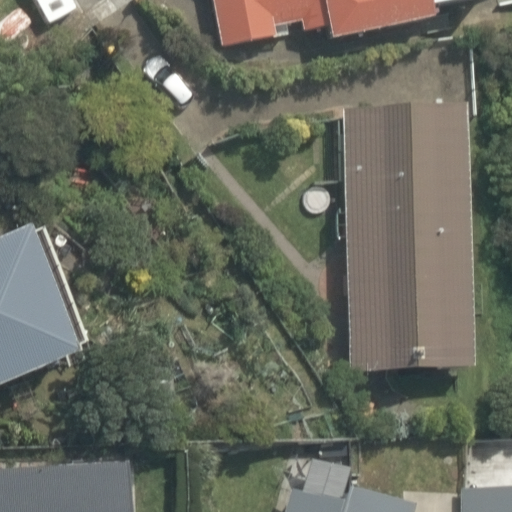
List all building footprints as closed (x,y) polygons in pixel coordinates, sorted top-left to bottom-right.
[(206,0),(211,47),(274,40),(272,26),(306,22),(308,39),(414,27),(411,4),(448,0),(206,0)] [(447,376),(441,110),(333,112),(339,379),(447,376)] [(0,369),(50,349),(0,225),(0,369)] [(511,511),(511,438),(453,438),(452,511),(511,511)] [(118,511),(115,459),(0,465),(0,511),(118,511)] [(387,511),(388,508),(276,481),(268,511),(387,511)]
